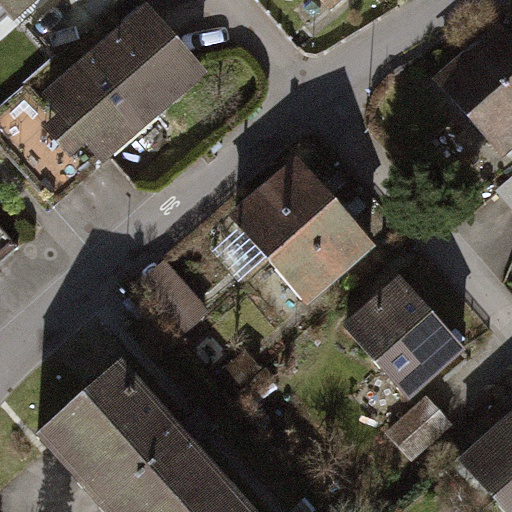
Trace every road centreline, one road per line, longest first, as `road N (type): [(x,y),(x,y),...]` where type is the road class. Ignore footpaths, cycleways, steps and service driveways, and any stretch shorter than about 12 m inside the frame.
road 1 (residential): [(0,379),(56,316),(315,94)]
road 2 (residential): [(315,94),(511,317)]
road 3 (residential): [(315,94),(469,0)]
road 4 (residential): [(232,0),(315,94)]
